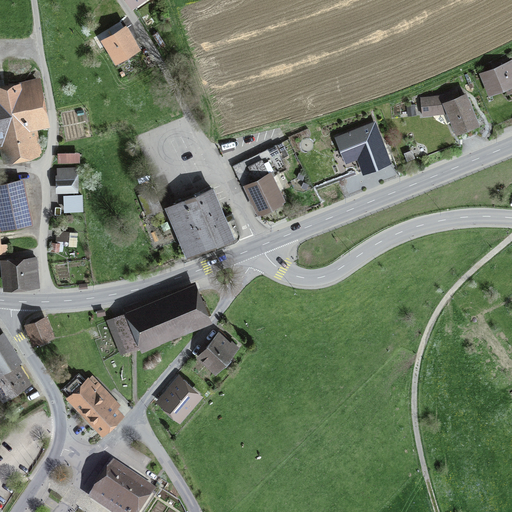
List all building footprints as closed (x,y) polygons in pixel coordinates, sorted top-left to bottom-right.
[(106,39),(117,57),(126,52),(128,55),(137,50),(124,28),(106,39)] [(511,90),(511,65),(510,62),(483,74),(490,92),(506,85),(509,91),(511,90)] [(45,117),(37,80),(0,87),(0,141),(6,140),(8,153),(40,147),(34,119),(45,117)] [(421,98),(423,114),(432,113),(432,109),(448,108),(449,111),(457,130),(477,122),(467,99),(465,94),(459,97),(456,90),(444,95),(421,98)] [(358,172),(388,160),(373,124),(338,138),(347,159),(353,157),(358,172)] [(233,166),(243,186),(246,185),(257,209),(262,207),(263,208),(278,200),(278,199),(282,197),(272,175),(287,168),(282,158),(288,155),(282,142),(258,153),(261,158),(249,164),(246,159),(233,166)] [(80,154),(58,154),(58,164),(80,163),(80,154)] [(78,193),(78,167),(56,168),(57,175),(55,175),(56,194),(78,193)] [(21,180),(0,184),(0,215),(2,228),(30,222),(21,180)] [(139,195),(148,215),(162,210),(153,189),(139,195)] [(168,207),(188,253),(232,235),(212,189),(168,207)] [(84,212),(82,195),(64,196),(65,213),(84,212)] [(51,250),(61,251),(62,244),(52,242),(51,250)] [(38,282),(36,257),(6,259),(8,284),(38,282)] [(192,286),(123,314),(136,345),(205,317),(204,316),(199,302),(192,286)] [(199,302),(204,316),(210,314),(204,300),(199,302)] [(121,351),(136,345),(123,314),(108,320),(121,351)] [(51,337),(44,318),(29,324),(36,343),(51,337)] [(2,333),(0,334),(0,367),(1,369),(0,369),(0,391),(3,397),(28,382),(15,361),(18,358),(2,333)] [(218,333),(199,355),(215,369),(235,347),(218,333)] [(113,408),(118,404),(98,383),(93,388),(87,381),(86,381),(79,373),(64,387),(71,395),(70,396),(73,399),(103,431),(120,415),(113,408)] [(169,386),(158,398),(181,418),(200,396),(180,379),(172,389),(169,386)] [(136,511),(149,494),(113,470),(96,496),(97,496),(110,505),(120,511),(136,511)]
